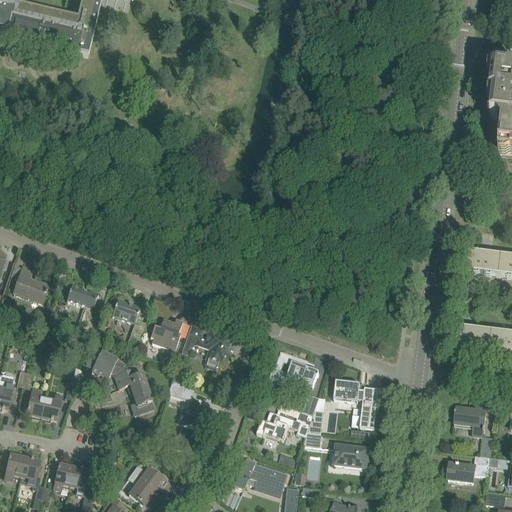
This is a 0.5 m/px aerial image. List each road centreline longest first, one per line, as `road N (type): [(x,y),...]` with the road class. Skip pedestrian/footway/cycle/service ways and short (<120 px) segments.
road 1 (unclassified): [(422,377),(461,53)]
road 2 (residential): [(267,329),(0,232)]
road 3 (residential): [(179,511),(233,422),(267,329)]
road 4 (residential): [(422,377),(267,329)]
road 5 (unclassified): [(397,511),(422,377)]
road 6 (residential): [(511,326),(464,318),(468,286),(511,293)]
